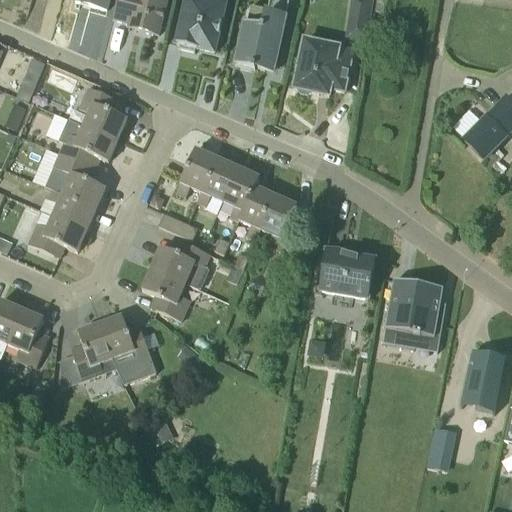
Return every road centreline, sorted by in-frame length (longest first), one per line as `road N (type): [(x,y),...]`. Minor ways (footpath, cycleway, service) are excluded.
road 1 (residential): [(173,109),(101,285),(83,296),(53,293),(0,271)]
road 2 (residential): [(410,223),(328,172),(173,109)]
road 3 (residential): [(444,0),(410,223)]
road 4 (residential): [(173,109),(0,34)]
road 5 (residential): [(511,298),(410,223)]
